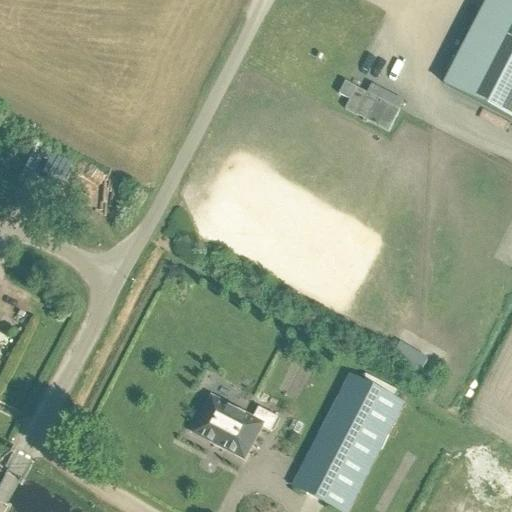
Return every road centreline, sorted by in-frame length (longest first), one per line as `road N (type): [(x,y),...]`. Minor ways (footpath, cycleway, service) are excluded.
road 1 (unclassified): [(115,282),(264,0)]
road 2 (unclassified): [(0,501),(115,282)]
road 3 (track): [(29,446),(141,511)]
road 4 (unclassified): [(115,282),(44,242),(0,231)]
